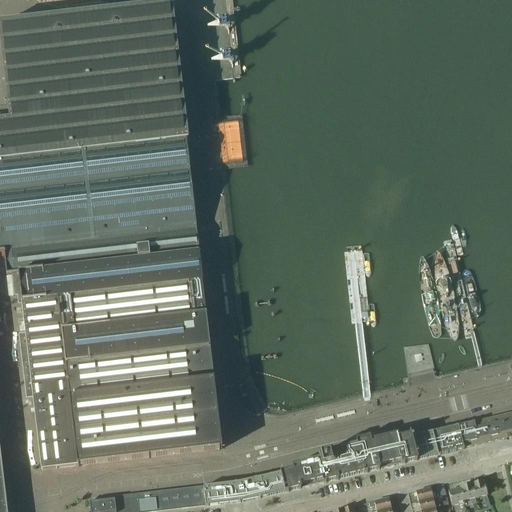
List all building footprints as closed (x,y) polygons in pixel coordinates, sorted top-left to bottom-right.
[(0,252),(4,252),(7,275),(12,275),(14,295),(18,295),(19,304),(22,303),(26,334),(19,334),(27,397),(33,396),(42,471),(50,470),(201,452),(221,450),(220,438),(209,347),(212,347),(211,337),(208,337),(203,296),(197,247),(192,204),(185,142),(188,142),(173,6),(0,25),(0,43),(7,107),(0,107),(0,252)] [(89,511),(165,511),(206,508),(205,507),(208,507),(208,506),(238,503),(240,503),(242,502),(252,500),(255,500),(258,499),(258,500),(260,499),(284,493),(285,493),(288,493),(288,492),(289,492),(289,491),(296,490),(297,490),(300,490),(300,489),(323,484),(326,483),(325,483),(327,483),(327,482),(334,481),(335,481),(338,480),(364,474),(367,473),(368,473),(368,472),(375,470),(375,471),(376,471),(379,470),(402,464),(402,465),(404,464),(405,463),(412,461),(412,462),(414,461),(414,462),(416,461),(417,460),(435,456),(437,456),(463,450),(464,449),(463,449),(504,439),(506,439),(511,438),(511,437),(511,413),(459,426),(458,425),(413,436),(413,435),(399,438),(397,434),(370,441),(370,438),(362,440),(355,442),(356,445),(330,452),(318,456),(319,460),(292,466),(293,470),(253,480),(252,480),(249,481),(246,481),(238,483),(100,499),(100,501),(89,503),(89,511)] [(487,496),(483,481),(471,484),(474,499),(475,499),(487,496)] [(474,499),(471,484),(459,487),(459,489),(462,501),(463,501),(469,500),(470,505),(472,505),(473,511),(474,511),(478,511),(475,499),(474,499)] [(435,487),(415,492),(418,502),(433,499),(437,498),(435,487)] [(459,489),(448,492),(451,506),(464,503),(463,501),(462,501),(459,489)] [(443,506),(448,505),(444,492),(440,493),(441,497),(437,498),(438,503),(434,504),(433,499),(418,502),(420,511),(440,507),(443,506)] [(388,499),(368,504),(369,508),(375,507),(375,511),(376,511),(390,508),(388,499)]
